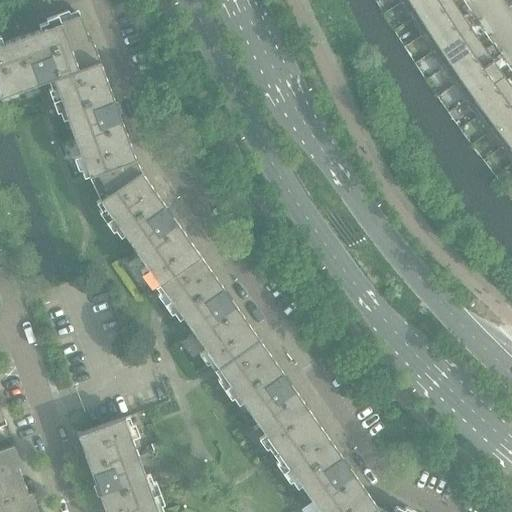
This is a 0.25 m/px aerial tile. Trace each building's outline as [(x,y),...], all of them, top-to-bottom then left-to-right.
[(411,19),(440,0),(404,0),(401,2),(411,19)] [(422,35),(454,14),(444,0),(440,0),(411,19),(422,35)] [(100,62),(96,51),(91,38),(89,39),(79,14),(0,43),(0,95),(51,78),(52,80),(100,62)] [(432,52),(464,30),(454,14),(422,35),(432,52)] [(444,68),(475,46),(464,30),(432,52),(437,58),(444,68)] [(455,84),(486,62),(475,46),(444,68),(455,84)] [(135,158),(107,83),(100,62),(52,80),(73,137),(87,175),(88,177),(136,160),(135,158)] [(466,100),(497,78),(493,72),(486,62),(455,84),(466,100)] [(478,116),(508,93),(497,78),(466,100),(478,116)] [(489,131),(511,113),(511,98),(508,93),(478,116),(489,131)] [(501,147),(511,138),(511,113),(489,131),(493,138),(501,147)] [(511,161),(511,138),(501,147),(511,161)] [(200,255),(152,186),(140,170),(136,160),(88,177),(98,199),(158,284),(200,255)] [(258,338),(211,272),(200,255),(158,284),(217,367),(258,338)] [(317,422),(271,356),(258,338),(217,367),(276,452),(317,422)] [(157,511),(148,484),(124,417),(77,434),(105,511),(157,511)] [(368,511),(377,507),(329,439),(317,422),(276,452),(318,511),(368,511)] [(27,493),(23,482),(16,463),(20,462),(13,444),(0,448),(0,511),(25,511),(37,508),(31,491),(27,493)]
